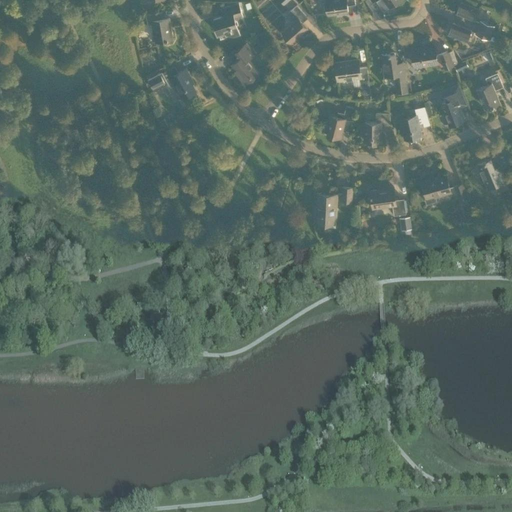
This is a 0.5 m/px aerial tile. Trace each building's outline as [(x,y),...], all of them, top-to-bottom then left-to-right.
[(348,5),(355,4),(354,0),(325,0),(328,14),(348,11),(348,5)] [(456,13),(474,20),(479,9),(461,2),(456,13)] [(239,3),(223,8),(226,15),(213,19),(214,21),(215,20),(218,31),(217,32),(218,34),(226,31),(227,37),(239,33),(234,17),(242,15),(239,3)] [(302,22),(308,17),(297,4),(287,13),(294,21),(282,32),(291,43),(308,28),(302,22)] [(146,14),(148,24),(152,23),(156,41),(173,38),(169,17),(163,18),(161,11),(146,14)] [(480,20),(477,27),(491,32),(494,25),(480,20)] [(474,31),(471,30),(453,23),(448,34),(466,41),(469,35),(472,37),(474,31)] [(490,36),(491,32),(477,27),(475,33),(489,39),(490,36)] [(228,54),(234,62),(232,64),(240,74),(238,75),(245,83),(259,71),(248,57),(254,52),(246,42),(236,50),(235,49),(228,54)] [(465,53),(468,47),(458,43),(455,49),(465,53)] [(414,49),(416,66),(437,62),(435,46),(414,49)] [(491,49),(486,51),(491,63),(496,61),(491,49)] [(453,66),(448,51),(439,54),(445,69),(453,66)] [(395,52),(381,54),(384,76),(394,74),(395,79),(406,78),(403,61),(397,62),(395,52)] [(362,94),(370,93),(367,66),(359,67),(358,59),(336,62),(337,67),(335,67),(333,68),(332,70),(332,72),(334,74),(336,75),(338,74),(338,79),(360,76),(362,94)] [(468,66),(466,60),(455,65),(457,71),(462,69),(468,66)] [(160,72),(148,78),(154,90),(166,84),(165,82),(167,81),(173,78),(183,97),(196,90),(189,77),(190,76),(186,68),(178,72),(175,66),(163,72),(161,73),(160,72)] [(494,90),(503,86),(498,72),(486,77),(488,84),(477,89),(486,108),(499,102),(494,90)] [(406,78),(395,79),(397,93),(398,93),(407,91),(408,91),(406,80),(406,78)] [(450,99),(446,100),(441,102),(442,105),(450,125),(464,119),(458,106),(465,103),(458,84),(446,89),(450,99)] [(322,130),(327,132),(327,134),(340,138),(345,119),(353,120),(355,107),(346,105),(344,113),(338,111),(337,116),(330,114),(328,122),(324,121),(322,130)] [(424,126),(430,124),(425,106),(415,108),(416,114),(400,118),(405,138),(422,134),(420,123),(424,122),(424,126)] [(381,125),(381,122),(385,122),(385,125),(391,124),(390,112),(376,112),(376,121),(365,121),(364,140),(380,141),(381,125)] [(162,127),(168,124),(165,118),(159,121),(162,127)] [(495,183),(498,190),(510,184),(502,165),(494,168),(490,158),(477,164),(487,187),(495,183)] [(422,181),(425,192),(427,197),(425,197),(426,203),(437,201),(435,195),(450,191),(446,175),(422,181)] [(455,186),(457,192),(460,199),(467,196),(462,183),(455,186)] [(326,227),(335,227),(337,200),(352,201),(352,187),(343,186),(342,194),(317,192),(316,221),(326,221),(326,227)] [(373,207),(392,205),(394,215),(406,213),(404,198),(395,199),(393,186),(386,187),(386,188),(371,190),(373,207)] [(411,228),(412,228),(410,216),(400,218),(401,229),(405,229),(411,228)]
